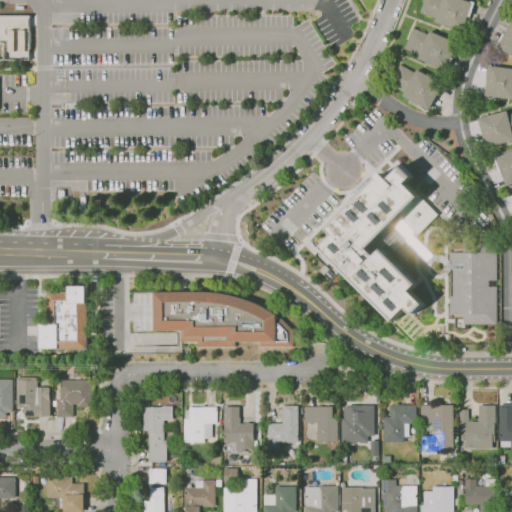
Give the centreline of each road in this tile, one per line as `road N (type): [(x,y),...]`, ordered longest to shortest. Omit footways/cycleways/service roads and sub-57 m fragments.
road 1 (residential): [(217,258),(243,194),(311,135),(352,83),(390,0)]
road 2 (secondary): [(511,367),(432,368),(385,355),(292,286)]
road 3 (residential): [(125,378),(313,372),(317,362)]
road 4 (residential): [(243,194),(119,255)]
road 5 (residential): [(125,378),(118,511)]
